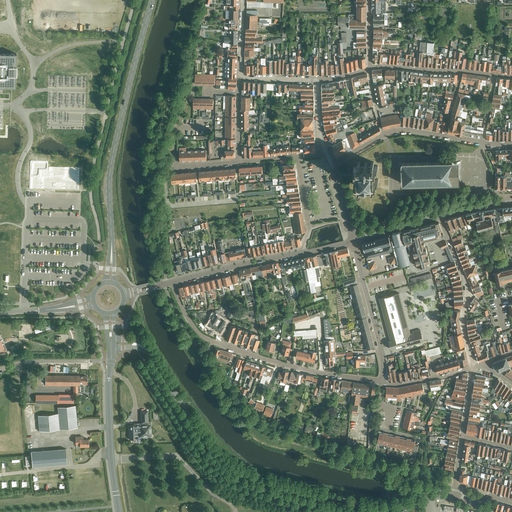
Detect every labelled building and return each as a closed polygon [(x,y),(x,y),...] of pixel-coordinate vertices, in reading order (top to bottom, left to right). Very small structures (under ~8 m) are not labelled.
[(206,0),(205,8),(214,9),(214,7),(209,6),(210,0),(206,0)] [(379,12),(392,12),(392,11),(385,10),(385,9),(381,9),(381,1),(378,1),(372,1),(372,12),(379,12)] [(238,10),(233,10),(230,10),(229,19),(233,19),(238,19),(238,10)] [(246,22),(257,22),(258,10),(247,10),(246,22)] [(238,24),(238,19),(233,19),(229,19),(229,21),(229,23),(224,23),(224,26),(226,26),(226,29),(238,30),(238,24)] [(257,24),(257,22),(246,22),(246,33),(257,33),(257,26),(259,26),(259,24),(257,24)] [(230,37),(230,36),(224,36),(224,42),(223,42),(223,45),(225,45),(225,44),(237,44),(238,39),(238,37),(230,37)] [(346,48),(346,45),(342,45),(342,42),(337,42),(338,54),(340,54),(340,58),(338,58),(339,74),(345,73),(344,62),(343,48),(346,48)] [(421,66),(423,42),(420,42),(419,51),(416,51),(416,57),(415,65),(421,66)] [(237,57),(237,44),(225,44),(225,45),(228,45),(227,57),(228,57),(237,57)] [(0,86),(11,87),(15,87),(16,53),(0,52),(0,86)] [(387,63),(388,54),(383,54),(378,54),(377,63),(382,63),(387,63)] [(502,66),(502,64),(498,64),(496,63),(496,65),(495,65),(495,66),(493,65),(492,71),(502,73),(502,66)] [(381,70),(372,70),(372,72),(372,77),(373,83),(374,84),(377,84),(376,82),(376,78),(378,78),(377,75),(382,75),(381,70)] [(408,80),(409,71),(404,70),(396,70),(396,76),(396,83),(399,83),(399,81),(404,81),(404,79),(408,80)] [(346,86),(351,86),(350,78),(337,82),(337,86),(338,88),(340,88),(342,88),(346,85),(346,86)] [(282,92),(282,84),(277,84),(273,83),(272,90),(276,90),(276,96),(282,96),(282,92)] [(304,92),(304,85),(298,85),(298,90),(292,90),(292,94),(295,94),(299,95),(299,93),(299,92),(303,92),(304,92)] [(464,135),(465,125),(466,118),(466,115),(484,118),(485,115),(467,112),(462,111),(463,107),(461,107),(464,98),(470,99),(471,96),(465,95),(458,92),(453,107),(449,125),(447,132),(464,135)] [(244,96),(242,96),(241,110),(250,110),(250,109),(250,103),(250,97),(244,96)] [(385,97),(377,99),(378,105),(385,103),(385,105),(396,104),(396,101),(395,101),(393,101),(392,101),(386,101),(385,97)] [(442,104),(449,106),(451,100),(444,98),(442,104)] [(447,113),(449,106),(442,104),(440,111),(439,110),(438,113),(441,114),(441,113),(444,114),(445,112),(447,113)] [(302,110),(299,110),(299,114),(297,114),(297,118),(301,118),(301,122),(313,122),(313,115),(303,114),(302,114),(302,110)] [(432,129),(434,120),(434,118),(431,118),(432,114),(426,113),(425,115),(425,118),(423,128),(432,129)] [(396,126),(401,126),(400,114),(397,114),(390,116),(389,116),(391,127),(392,128),(396,126)] [(333,124),(337,124),(337,123),(340,123),(340,121),(338,122),(338,121),(337,122),(337,120),(336,115),(323,117),(324,126),(333,124)] [(384,130),(391,127),(389,116),(382,118),(380,118),(384,130)] [(438,123),(439,121),(434,120),(432,129),(439,131),(441,123),(438,123)] [(496,140),(497,127),(492,127),(492,124),(487,124),(487,126),(492,127),(492,129),(493,130),(493,132),(492,140),(496,140)] [(338,132),(345,129),(343,125),(342,126),(335,128),(325,130),(327,135),(332,133),(338,132)] [(343,136),(354,131),(353,129),(351,125),(345,129),(338,132),(332,133),(337,142),(343,139),(343,136)] [(371,131),(374,136),(381,132),(379,127),(371,131)] [(302,137),(314,136),(313,129),(301,130),(301,134),(297,135),(297,136),(294,136),(295,139),(300,138),(302,138),(302,137)] [(360,144),(358,139),(356,134),(354,131),(343,136),(343,139),(337,142),(335,143),(332,145),(336,157),(337,158),(352,148),(360,144)] [(367,140),(374,136),(371,131),(364,135),(367,140)] [(335,143),(337,142),(332,133),(327,135),(330,142),(334,140),(335,143)] [(360,144),(367,140),(364,135),(358,139),(360,144)] [(215,145),(215,140),(207,140),(208,153),(212,153),(211,144),(214,144),(214,145),(215,145)] [(303,144),(300,144),(300,145),(300,147),(301,152),(315,152),(315,144),(304,144),(303,144)] [(234,145),(228,145),(228,150),(225,150),(224,154),(221,154),(221,157),(225,157),(234,157),(234,145)] [(263,150),(263,147),(254,148),(253,147),(252,147),(252,157),(253,157),(263,156),(263,150)] [(506,160),(509,160),(509,155),(510,155),(510,150),(501,150),(501,155),(503,155),(503,157),(505,157),(506,160)] [(279,171),(295,169),(294,163),(286,164),(286,160),(280,160),(280,165),(278,165),(279,171)] [(457,162),(452,162),(452,161),(449,162),(448,162),(445,162),(438,162),(435,162),(429,162),(428,162),(425,162),(426,163),(419,163),(419,162),(416,163),(409,163),(407,163),(405,163),(402,163),(401,163),(402,183),(403,183),(403,184),(405,184),(405,183),(407,183),(407,184),(410,184),(410,183),(416,183),(420,183),(426,183),(429,183),(436,183),(439,183),(439,182),(446,182),(446,183),(448,182),(450,182),(452,182),(458,182),(457,162)] [(378,166),(375,166),(374,165),(374,162),(371,162),(371,165),(370,166),(368,166),(367,165),(367,163),(365,163),(365,165),(364,166),(361,166),(360,166),(360,162),(357,162),(357,166),(356,166),(353,166),(353,170),(355,170),(356,170),(356,171),(357,171),(357,172),(358,172),(358,174),(357,174),(357,175),(358,175),(358,177),(358,178),(357,179),(356,179),(356,180),(355,180),(354,180),(354,183),(357,183),(358,187),(361,187),(361,183),(364,183),(365,184),(365,186),(367,186),(367,184),(369,182),(371,182),(371,183),(372,186),(375,186),(375,183),(375,182),(378,182),(378,179),(374,179),(374,178),(373,177),(372,177),(372,171),(373,171),(374,170),(374,169),(378,169),(378,166)] [(498,221),(504,220),(503,215),(503,213),(501,213),(500,208),(495,209),(495,214),(496,214),(498,221)] [(500,232),(498,221),(496,214),(495,214),(495,209),(466,215),(468,222),(470,221),(470,219),(472,219),(472,220),(476,220),(478,229),(493,225),(491,218),(493,218),(497,232),(498,232),(499,235),(501,234),(500,232)] [(302,211),(290,212),(289,213),(289,216),(292,216),(295,234),(301,232),(302,235),(305,232),(305,230),(307,230),(305,226),(302,211)] [(469,223),(468,222),(466,215),(461,216),(464,225),(467,224),(468,228),(470,228),(469,223)] [(466,229),(464,225),(461,216),(455,218),(459,226),(462,225),(464,230),(466,229)] [(455,218),(450,219),(454,228),(456,227),(458,232),(461,231),(459,226),(455,218)] [(455,232),(455,230),(454,228),(450,219),(445,220),(450,234),(455,232)] [(403,237),(404,240),(405,244),(406,245),(413,243),(414,245),(413,245),(414,248),(415,248),(415,249),(412,250),(414,257),(415,257),(415,258),(414,258),(416,266),(419,265),(420,268),(427,267),(427,263),(429,262),(428,255),(427,255),(427,254),(425,246),(423,247),(422,246),(425,245),(424,242),(422,243),(421,242),(439,237),(438,236),(441,235),(440,231),(442,230),(439,222),(435,223),(416,228),(412,229),(402,231),(403,237)] [(394,239),(390,241),(393,251),(394,256),(395,256),(398,266),(410,263),(405,244),(404,240),(403,237),(402,232),(401,231),(392,234),(392,235),(394,239)] [(362,243),(366,258),(393,251),(390,241),(389,236),(362,243)] [(296,247),(294,239),(294,237),(289,238),(289,240),(284,241),(286,249),(291,248),(296,247)] [(222,239),(218,240),(218,243),(220,250),(221,253),(218,254),(220,262),(227,261),(225,253),(223,245),(222,239)] [(458,254),(467,250),(464,245),(459,247),(460,249),(456,250),(458,254)] [(236,250),(238,258),(246,256),(245,248),(242,249),(236,250)] [(329,252),(332,267),(341,265),(339,258),(340,258),(340,257),(349,255),(347,248),(329,252)] [(459,258),(467,255),(470,254),(470,252),(469,249),(467,250),(458,254),(459,258)] [(193,268),(191,259),(188,260),(187,253),(186,250),(183,250),(183,252),(184,256),(185,262),(186,262),(188,270),(193,268)] [(231,260),(238,258),(236,250),(229,252),(231,260)] [(198,267),(196,258),(193,259),(191,251),(189,252),(191,259),(193,268),(198,267)] [(180,252),(177,253),(183,271),(188,270),(186,262),(185,262),(184,256),(181,257),(180,252)] [(316,255),(318,264),(319,265),(324,264),(325,266),(326,265),(326,264),(330,263),(328,253),(323,253),(316,255)] [(312,266),(318,264),(316,255),(310,256),(312,266)] [(319,265),(318,264),(312,266),(310,256),(304,258),(305,264),(306,266),(311,293),(315,292),(314,286),(321,285),(319,277),(321,276),(319,265)] [(394,267),(397,267),(395,256),(388,258),(390,264),(393,263),(394,267),(391,268),(392,270),(395,269),(394,267)] [(471,262),(474,261),(472,257),(471,258),(461,262),(462,265),(471,262)] [(305,264),(304,258),(291,261),(293,269),(301,267),(303,266),(302,264),(305,264)] [(285,271),(293,269),(291,261),(281,263),(282,269),(284,269),(285,271)] [(464,269),(475,265),(474,261),(471,262),(462,265),(464,269)] [(368,264),(369,270),(376,268),(374,262),(368,264)] [(447,269),(456,266),(454,262),(437,267),(438,269),(446,266),(447,268),(445,269),(445,268),(442,269),(443,271),(445,270),(447,269)] [(274,263),(261,265),(263,273),(271,271),(272,274),(274,281),(271,281),(273,290),(280,289),(274,263)] [(478,273),(475,265),(464,269),(467,277),(477,273),(478,273)] [(444,275),(458,271),(456,266),(447,269),(445,270),(446,273),(442,274),(443,276),(444,275)] [(253,279),(256,278),(254,267),(251,268),(239,270),(240,273),(241,281),(247,279),(246,277),(249,277),(249,278),(252,278),(253,279)] [(503,281),(501,270),(497,271),(496,268),(493,269),(497,284),(501,283),(500,282),(503,281)] [(503,281),(510,280),(507,269),(501,270),(503,281)] [(242,282),(241,281),(240,273),(231,275),(233,283),(239,281),(239,283),(242,282)] [(410,278),(411,283),(432,278),(431,273),(410,278)] [(477,273),(467,277),(469,281),(479,277),(478,273),(477,273)] [(231,289),(233,289),(230,275),(222,277),(224,286),(229,284),(231,289)] [(452,283),(461,280),(459,275),(451,278),(452,281),(448,283),(449,284),(452,283)] [(215,279),(218,290),(220,289),(221,294),(224,293),(220,277),(215,279)] [(471,285),(478,282),(477,280),(480,279),(479,277),(469,281),(471,285)] [(217,290),(218,290),(215,279),(210,280),(214,297),(216,296),(215,292),(218,291),(217,290)] [(214,298),(214,297),(210,280),(204,281),(206,290),(207,293),(210,293),(212,299),(214,298)] [(473,291),(481,288),(479,282),(478,282),(471,285),(473,291)] [(201,300),(203,300),(199,283),(194,284),(196,294),(199,294),(200,297),(201,300)] [(352,294),(359,291),(357,284),(350,286),(352,294)] [(186,299),(186,297),(183,286),(178,288),(180,296),(183,295),(184,300),(186,303),(188,302),(187,300),(186,299)] [(481,288),(473,291),(474,294),(476,296),(476,297),(480,295),(483,294),(481,288)] [(354,301),(361,299),(359,291),(352,294),(354,301)] [(399,291),(379,297),(391,339),(388,340),(391,349),(405,345),(405,347),(420,343),(420,342),(424,341),(421,329),(410,331),(399,291)] [(356,308),(363,306),(361,299),(354,301),(356,308)] [(467,309),(471,312),(475,311),(478,306),(476,305),(478,302),(473,299),(471,303),(467,309)] [(293,318),(293,323),(305,320),(319,314),(318,312),(326,309),(324,300),(305,307),(302,308),(305,314),(302,315),(293,318)] [(363,306),(356,308),(358,316),(360,315),(360,317),(365,316),(365,314),(363,306)] [(253,309),(246,311),(246,314),(251,313),(251,317),(254,317),(253,309)] [(450,319),(458,318),(459,317),(459,314),(460,311),(454,310),(451,310),(450,319)] [(208,325),(221,333),(224,327),(228,320),(217,313),(216,315),(214,314),(212,318),(213,319),(213,320),(212,319),(208,325)] [(360,327),(368,325),(366,317),(358,319),(360,327)] [(325,357),(334,356),(335,356),(334,339),(332,339),(331,337),(330,337),(331,333),(331,327),(328,318),(323,319),(324,328),(324,341),(325,357)] [(458,318),(450,319),(452,327),(450,328),(451,334),(461,332),(458,318)] [(257,333),(230,324),(225,339),(256,349),(259,338),(258,338),(257,333)] [(362,334),(370,332),(368,325),(360,327),(362,334)] [(302,339),(317,338),(316,329),(293,331),(293,337),(294,341),(296,341),(296,336),(302,336),(302,339)] [(478,336),(480,336),(479,334),(481,333),(484,332),(483,330),(468,335),(469,339),(478,336)] [(364,342),(372,339),(370,332),(362,334),(364,342)] [(450,343),(463,341),(461,333),(449,336),(450,343)] [(275,342),(274,342),(275,338),(271,337),(270,341),(268,340),(265,349),(273,351),(274,348),(275,349),(275,345),(275,342)] [(372,339),(364,342),(366,349),(374,347),(372,339)] [(473,349),(478,347),(479,346),(477,340),(471,342),(473,349)] [(281,353),(288,355),(290,347),(287,346),(288,342),(284,341),(281,353)] [(458,353),(465,351),(463,341),(450,343),(452,349),(456,348),(456,350),(457,353),(458,353)] [(496,354),(493,346),(490,347),(489,343),(486,344),(487,346),(489,350),(489,349),(490,352),(492,356),(496,354)] [(9,346),(12,353),(19,350),(16,344),(9,346)] [(221,359),(224,350),(216,348),(213,357),(221,359)] [(487,353),(490,352),(489,349),(489,350),(486,351),(487,353),(476,357),(478,362),(489,358),(487,353)] [(224,350),(221,359),(229,362),(229,360),(232,361),(232,363),(233,363),(236,355),(232,353),(224,350)] [(357,356),(352,356),(352,351),(346,352),(346,358),(353,358),(353,366),(359,366),(359,362),(365,362),(365,355),(357,355),(357,356)] [(462,359),(466,358),(465,351),(458,353),(458,356),(460,356),(460,355),(462,355),(462,356),(462,357),(462,359)] [(511,355),(506,357),(492,363),(494,367),(499,372),(510,366),(510,367),(511,366),(511,355)] [(334,356),(325,357),(326,366),(334,365),(333,362),(335,362),(334,356)] [(235,371),(240,372),(244,360),(241,359),(236,357),(234,365),(237,366),(235,371)] [(459,360),(460,367),(468,365),(466,358),(462,359),(459,360)] [(429,366),(427,360),(423,361),(424,367),(420,367),(422,377),(429,375),(427,366),(429,366)] [(252,375),(255,364),(251,362),(247,373),(252,375)] [(257,377),(260,365),(255,364),(252,375),(257,377)] [(261,378),(265,367),(265,366),(260,365),(257,377),(261,378)] [(273,369),(265,367),(261,378),(260,382),(265,384),(267,378),(265,377),(265,375),(271,377),(273,369)] [(508,378),(511,373),(511,370),(509,368),(504,370),(502,374),(504,374),(508,378)] [(280,382),(286,383),(289,371),(283,370),(282,372),(279,371),(277,379),(280,380),(280,382)] [(301,383),(301,381),(303,374),(296,372),(297,372),(291,371),(289,381),(294,383),(295,382),(301,383)] [(303,374),(301,381),(304,382),(305,380),(316,383),(317,379),(313,378),(313,376),(303,374)] [(81,384),(87,384),(87,376),(80,376),(80,375),(45,375),(36,375),(36,385),(45,385),(81,385),(81,384)] [(467,384),(467,380),(458,378),(459,375),(456,376),(456,378),(456,382),(458,382),(467,384)] [(318,391),(316,395),(320,396),(322,392),(322,386),(323,386),(323,385),(324,385),(324,390),(327,390),(327,386),(328,378),(321,377),(319,391),(318,391)] [(496,388),(501,381),(498,378),(490,392),(491,392),(494,393),(494,391),(496,388)] [(336,388),(336,379),(332,379),(332,381),(329,380),(328,390),(331,390),(335,391),(338,391),(338,390),(339,388),(336,388)] [(344,391),(345,380),(342,380),(336,379),(336,388),(339,388),(338,390),(344,391)] [(429,381),(429,382),(430,384),(431,390),(440,389),(440,385),(443,384),(443,382),(441,382),(441,379),(429,381)] [(352,392),(353,382),(345,380),(344,391),(352,392)] [(497,394),(499,392),(504,383),(501,381),(496,388),(498,390),(495,393),(497,394)] [(363,396),(364,384),(353,382),(352,392),(352,394),(351,399),(352,399),(351,403),(359,404),(360,395),(363,396)] [(424,393),(423,385),(422,383),(416,384),(418,394),(424,393)] [(504,383),(499,392),(500,393),(498,395),(500,396),(507,386),(504,383)] [(364,384),(363,396),(368,396),(367,400),(370,401),(371,393),(374,393),(376,385),(364,384)] [(411,399),(413,398),(410,385),(404,386),(406,397),(410,396),(411,399)] [(504,396),(510,388),(507,386),(501,395),(504,397),(504,396)] [(73,394),(58,394),(58,395),(58,403),(73,403),(73,394)] [(464,404),(455,402),(445,400),(444,403),(446,403),(445,407),(462,411),(464,404)] [(256,402),(254,401),(252,406),(254,407),(254,408),(262,411),(265,405),(256,402)] [(58,413),(38,415),(39,431),(77,427),(75,405),(57,407),(58,413)] [(462,411),(445,407),(435,405),(434,406),(437,407),(437,408),(451,411),(451,413),(462,416),(462,411)] [(266,406),(263,414),(270,417),(273,409),(266,406)] [(405,416),(418,419),(418,417),(415,417),(416,412),(407,410),(405,416)] [(148,423),(147,423),(147,422),(147,411),(140,411),(141,423),(133,423),(133,425),(128,425),(129,439),(134,439),(134,436),(141,435),(142,437),(147,437),(151,433),(151,426),(148,423)] [(417,421),(418,419),(405,416),(404,422),(414,424),(414,421),(417,421)] [(485,420),(483,420),(481,420),(481,421),(482,421),(481,426),(478,425),(476,436),(481,437),(483,426),(483,424),(485,420)] [(413,428),(414,424),(404,422),(402,428),(415,431),(416,429),(413,428)] [(476,436),(478,425),(467,423),(466,433),(476,436)] [(328,440),(330,435),(317,431),(317,432),(313,431),(312,436),(316,437),(320,438),(328,440)] [(383,444),(385,434),(379,432),(376,445),(378,446),(379,443),(383,444)] [(388,448),(391,435),(385,434),(383,444),(387,445),(386,448),(388,448)] [(394,447),(397,437),(391,435),(388,448),(390,449),(390,446),(394,447)] [(79,442),(80,446),(88,446),(88,436),(76,436),(77,442),(79,442)] [(399,451),(402,438),(397,437),(394,447),(398,448),(398,451),(399,451)] [(406,450),(408,440),(402,438),(399,451),(401,452),(402,449),(406,450)] [(449,441),(449,440),(441,439),(440,443),(441,443),(457,447),(457,443),(449,441)] [(408,440),(406,450),(410,451),(409,454),(415,455),(417,446),(419,441),(415,440),(414,441),(408,440)] [(31,451),(32,466),(67,464),(65,449),(31,451)] [(471,484),(472,476),(467,475),(464,475),(465,470),(461,469),(459,481),(466,483),(471,484)] [(500,503),(496,511),(501,511),(504,504),(500,503)]
